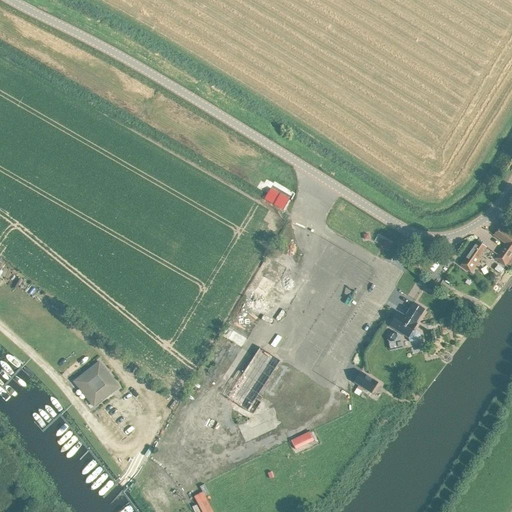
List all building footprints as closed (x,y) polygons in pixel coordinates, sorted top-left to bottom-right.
[(283,211),(289,201),(270,189),(264,199),(283,211)] [(494,234),(493,235),(505,244),(506,244),(511,248),(511,233),(510,232),(510,233),(500,226),(494,234)] [(388,245),(392,237),(386,234),(382,242),(388,245)] [(471,273),(480,260),(478,258),(486,247),(477,241),(460,265),(471,273)] [(505,244),(495,259),(505,266),(509,269),(511,264),(511,248),(506,244),(505,244)] [(419,272),(426,261),(416,254),(409,265),(419,272)] [(261,305),(275,284),(284,269),(272,262),(249,298),(261,305)] [(435,293),(439,287),(428,280),(424,286),(435,293)] [(416,323),(424,310),(413,303),(405,316),(398,312),(391,324),(394,325),(392,328),(408,338),(410,341),(413,343),(417,342),(421,337),(420,333),(416,330),(412,331),(417,324),(416,323)] [(325,312),(317,322),(341,338),(348,327),(325,312)] [(234,334),(237,324),(231,322),(228,333),(234,334)] [(234,334),(247,344),(254,335),(240,325),(234,334)] [(253,414),(261,402),(255,399),(280,361),(260,348),(227,398),(253,414)] [(305,349),(302,354),(313,361),(316,356),(305,349)] [(290,357),(287,361),(310,374),(313,370),(290,357)] [(100,360),(76,379),(87,393),(85,395),(91,404),(99,398),(102,402),(120,387),(100,360)] [(291,366),(288,371),(283,367),(270,386),(280,393),(297,369),(291,366)] [(371,393),(377,383),(360,372),(354,382),(371,393)] [(313,402),(320,406),(328,392),(321,388),(313,402)] [(300,389),(275,402),(278,407),(303,394),(300,389)] [(279,428),(304,415),(301,410),(277,423),(279,428)] [(181,413),(169,439),(175,442),(187,416),(181,413)] [(190,446),(204,421),(199,418),(185,443),(190,446)] [(296,450),(315,441),(310,431),(291,440),(296,450)] [(256,464),(249,467),(252,477),(260,474),(256,464)] [(145,490),(156,468),(151,465),(140,487),(145,490)] [(150,494),(162,500),(174,474),(162,468),(150,494)] [(181,509),(192,483),(186,481),(175,506),(181,509)] [(200,487),(205,496),(209,493),(204,484),(200,487)]
